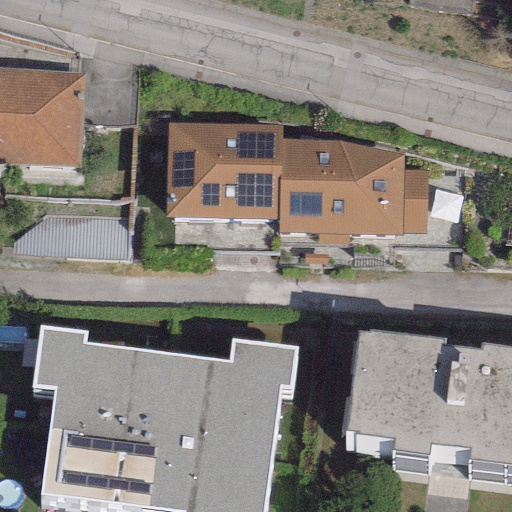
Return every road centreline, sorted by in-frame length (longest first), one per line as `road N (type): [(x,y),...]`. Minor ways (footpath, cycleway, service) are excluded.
road 1 (residential): [(511,297),(140,298),(0,287)]
road 2 (residential): [(511,122),(54,0)]
